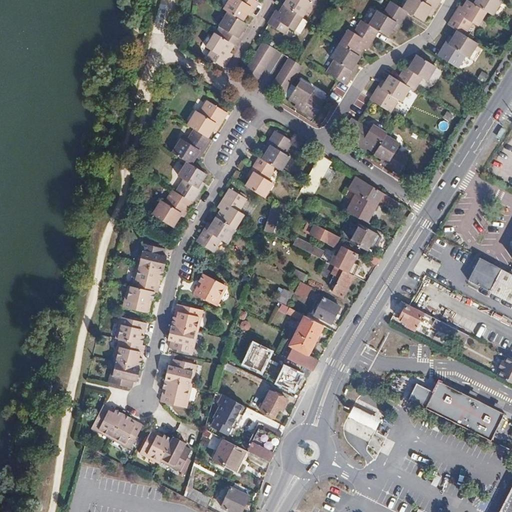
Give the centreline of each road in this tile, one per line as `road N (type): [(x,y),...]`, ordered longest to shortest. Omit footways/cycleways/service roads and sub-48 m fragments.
road 1 (residential): [(143,403),(183,247),(224,178)]
road 2 (primary): [(322,403),(429,213)]
road 3 (residential): [(451,0),(433,30),(364,72),(321,144)]
road 4 (primary): [(429,213),(511,78)]
road 5 (residential): [(429,213),(321,144)]
